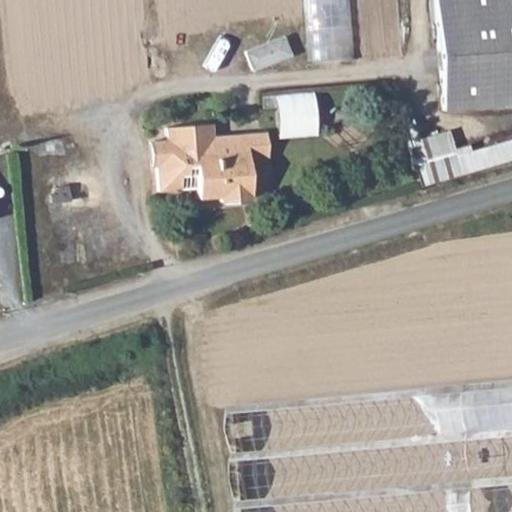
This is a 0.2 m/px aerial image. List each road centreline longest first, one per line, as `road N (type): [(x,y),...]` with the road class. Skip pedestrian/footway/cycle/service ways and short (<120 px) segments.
road 1 (unclassified): [(0,346),(511,187)]
road 2 (track): [(223,511),(185,288)]
